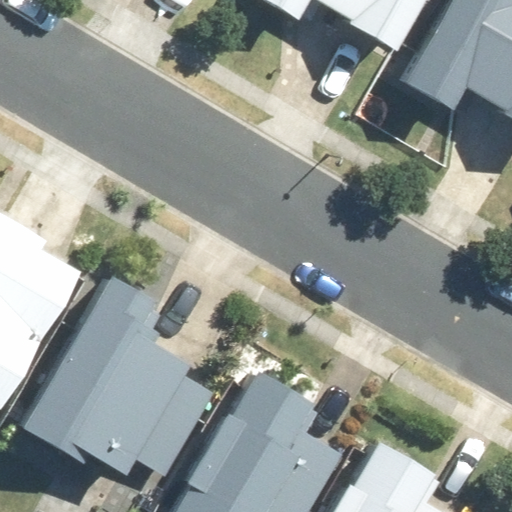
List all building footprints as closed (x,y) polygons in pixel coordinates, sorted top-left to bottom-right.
[(372,0),(315,0),(357,25),(372,0)] [(511,0),(423,0),(387,57),(433,86),(447,64),(511,106),(511,0)] [(0,367),(48,289),(77,243),(0,195),(0,367)] [(133,276),(92,252),(2,402),(60,436),(66,424),(106,447),(111,438),(154,461),(201,378),(159,355),(168,336),(132,316),(137,306),(122,298),(133,276)] [(302,396),(287,387),(292,378),(238,348),(212,393),(206,390),(166,459),(172,462),(144,511),(286,511),(329,438),(290,417),(302,396)] [(430,468),(412,457),(417,452),(360,419),(333,463),(330,462),(299,511),(450,511),(416,491),(430,468)]
